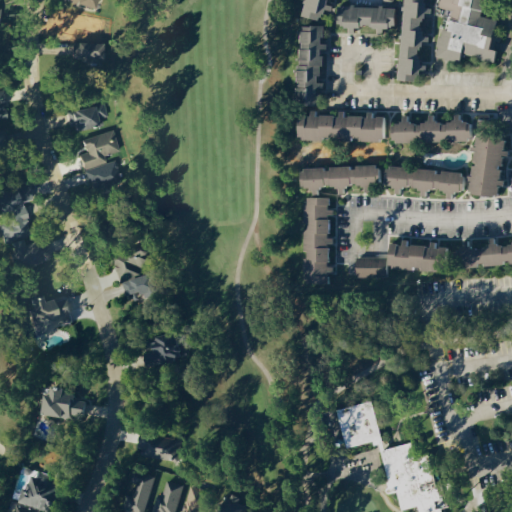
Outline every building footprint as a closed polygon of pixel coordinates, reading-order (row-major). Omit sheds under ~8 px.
[(330,20),(332,0),(312,0),(310,18),(330,20)] [(409,0),(404,81),(425,82),(429,0),(409,0)] [(498,63),(502,41),(503,38),(504,34),(499,32),(501,20),(483,17),(487,8),(488,0),(442,0),(441,8),(452,10),(456,12),(451,22),(449,30),(446,29),(439,42),(437,57),(463,62),(467,55),(477,57),(484,60),(498,63)] [(401,7),(341,7),(341,28),(389,28),(401,28),(401,7)] [(305,102),(323,102),(323,89),(328,89),(327,26),(304,26),(305,102)] [(90,61),(106,61),(107,44),(90,43),(90,61)] [(0,92),(0,118),(8,118),(7,92),(0,92)] [(74,131),(103,124),(101,117),(108,116),(105,102),(69,111),(74,131)] [(305,138),(365,137),(365,140),(390,139),(390,115),(378,115),(378,113),(349,114),(349,112),(321,113),(321,112),(304,112),(305,138)] [(399,143),(478,138),(478,128),(483,128),(482,117),(465,119),(465,113),(459,113),(459,120),(439,122),(439,113),(430,114),(431,121),(414,122),(413,114),(408,114),(408,122),(398,123),(399,143)] [(85,138),(89,151),(81,154),(85,168),(108,162),(106,154),(121,150),(115,129),(85,138)] [(476,172),(393,165),(391,184),(401,185),(400,192),(407,193),(407,185),(425,186),(424,195),(431,195),(432,187),(451,189),(451,197),(457,197),(458,190),(472,191),(472,192),(503,194),(504,183),(507,183),(510,136),(481,134),(480,145),(478,145),(476,172)] [(86,169),(92,189),(124,180),(118,160),(86,169)] [(307,167),(307,189),(324,188),(324,185),(346,185),(346,184),(371,183),(371,188),(384,188),(383,165),(307,167)] [(26,200),(34,198),(32,184),(0,189),(0,208),(8,207),(11,219),(0,221),(5,245),(10,244),(15,266),(44,260),(43,257),(52,255),(48,238),(27,242),(26,236),(33,234),(26,200)] [(334,242),(334,208),(334,197),(307,197),(307,220),(308,220),(308,254),(307,254),(307,282),(332,282),(332,271),(334,271),(334,242)] [(511,243),(499,243),(499,237),(491,237),(491,246),(473,246),(472,264),(511,264),(511,243)] [(360,256),(359,277),(391,278),(391,267),(426,268),(426,270),(447,271),(448,243),(391,242),(390,257),(360,256)] [(162,295),(158,272),(145,274),(144,266),(155,264),(153,245),(119,251),(126,298),(138,296),(138,292),(148,290),(149,297),(162,295)] [(76,323),(68,295),(47,301),(45,294),(34,297),(36,308),(28,310),(34,334),(76,323)] [(188,360),(187,343),(182,344),(181,333),(158,335),(160,350),(150,351),(151,364),(188,360)] [(47,412),(87,419),(91,400),(79,398),(80,394),(68,392),(69,387),(58,384),(56,394),(51,393),(47,412)] [(386,448),(376,400),(339,408),(348,448),(381,441),(393,493),(401,491),(404,510),(423,505),(423,511),(446,511),(445,508),(453,506),(447,483),(442,484),(435,454),(421,457),(417,441),(386,448)] [(141,447),(144,447),(143,456),(180,461),(183,437),(143,432),(141,447)] [(126,508),(141,511),(146,511),(157,476),(142,472),(135,493),(131,491),(126,508)] [(22,501),(56,511),(65,485),(30,474),(22,501)] [(153,511),(174,511),(183,484),(168,480),(164,495),(159,493),(153,511)] [(207,511),(212,491),(192,486),(185,511),(207,511)] [(16,511),(43,511),(44,510),(19,503),(16,511)]
